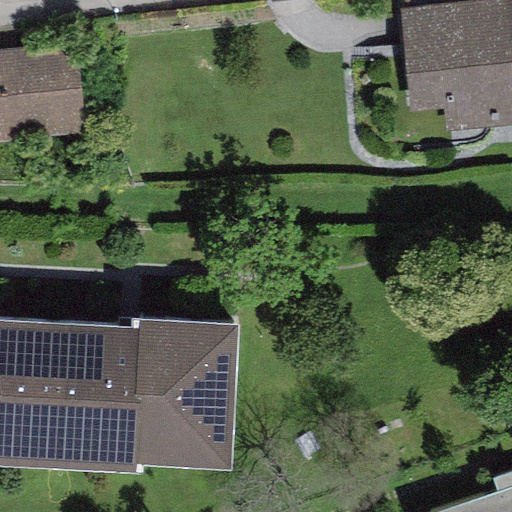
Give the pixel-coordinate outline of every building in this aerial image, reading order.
[(511,0),(415,0),(400,2),(410,104),(444,100),(446,122),(511,115),(511,0)] [(0,128),(85,120),(77,35),(0,42),(0,128)] [(0,441),(135,450),(136,439),(230,444),(238,302),(134,296),(134,304),(0,296),(0,441)] [(511,457),(492,463),(497,478),(511,473),(511,457)] [(511,511),(511,473),(497,478),(409,507),(410,511),(511,511)]
